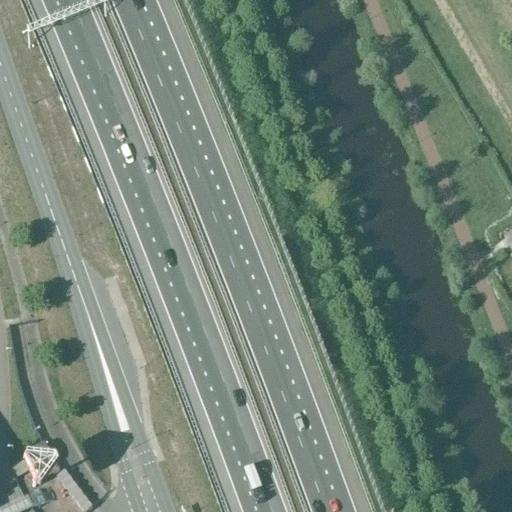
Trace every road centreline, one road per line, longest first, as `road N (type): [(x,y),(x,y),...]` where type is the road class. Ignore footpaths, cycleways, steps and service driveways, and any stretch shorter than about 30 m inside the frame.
road 1 (motorway): [(327,511),(125,0)]
road 2 (motorway): [(70,0),(272,511)]
road 3 (secondary): [(92,333),(0,64)]
road 4 (secondary): [(166,511),(103,342),(92,333)]
road 5 (secondary): [(92,333),(88,348),(139,511)]
